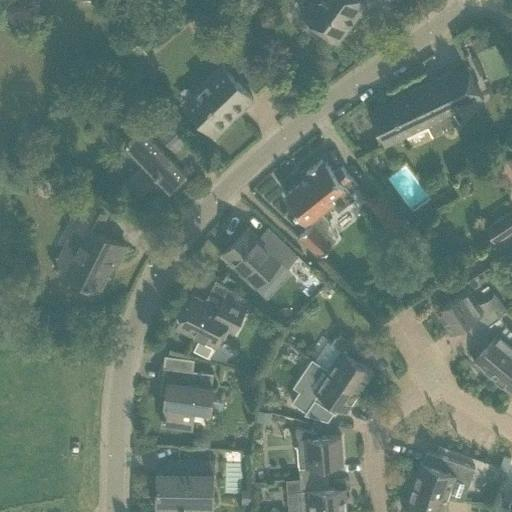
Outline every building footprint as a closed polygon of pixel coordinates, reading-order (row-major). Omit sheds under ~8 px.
[(302,12),(301,14),(337,41),(357,13),(355,11),(358,8),(361,9),(365,2),(361,0),(322,0),(309,18),(302,12)] [(220,37),(209,47),(220,58),(231,48),(220,37)] [(466,64),(368,111),(384,145),(427,124),(441,118),(446,128),(444,128),(444,129),(445,130),(447,129),(446,128),(459,122),(454,112),(482,98),(466,64)] [(252,97),(238,83),(221,65),(204,81),(208,85),(186,106),(213,134),(228,120),(226,117),(235,109),(237,111),(252,97)] [(155,130),(165,141),(176,130),(166,119),(155,130)] [(184,174),(186,172),(140,124),(124,140),(144,161),(123,181),(139,197),(160,177),(170,188),(176,182),(178,184),(186,177),(184,174)] [(309,176),(284,195),(308,225),(299,235),(320,256),(324,251),(324,250),(330,244),(331,243),(330,242),(323,235),(324,233),(327,230),(326,221),(320,212),(332,202),(336,208),(352,196),(347,190),(355,184),(356,183),(350,176),(349,176),(341,166),(334,172),(326,162),(324,163),(321,159),(305,172),(309,176)] [(381,189),(367,199),(388,229),(394,225),(403,219),(381,189)] [(64,234),(65,234),(66,231),(71,234),(69,237),(79,241),(64,272),(98,289),(107,271),(112,273),(126,245),(97,231),(106,213),(80,200),(64,234)] [(484,227),(494,242),(511,230),(511,210),(484,227)] [(411,230),(403,219),(394,225),(402,236),(411,230)] [(242,274),(255,286),(280,260),(286,265),(296,254),(282,241),(272,251),(247,227),(222,253),(243,272),(242,274)] [(486,301),(477,304),(467,288),(435,309),(451,333),(468,321),(477,333),(499,316),(507,311),(494,295),(486,301)] [(193,297),(178,325),(200,336),(193,349),(208,356),(214,343),(215,344),(224,326),(234,331),(246,308),(225,297),(218,310),(193,297)] [(473,360),(491,376),(511,351),(511,331),(503,324),(498,317),(477,333),(486,344),(473,360)] [(328,369),(328,370),(359,391),(373,370),(359,361),(356,359),(362,349),(337,332),(331,342),(341,349),(328,369)] [(511,351),(491,376),(510,392),(511,389),(511,351)] [(301,390),(293,402),(307,412),(306,414),(328,420),(333,411),(332,410),(335,404),(345,411),(347,408),(349,410),(359,394),(357,393),(359,391),(328,370),(328,369),(312,358),(309,362),(303,371),(315,379),(305,393),(301,390)] [(161,380),(167,381),(161,424),(191,428),(193,409),(209,411),(210,409),(218,410),(222,407),(223,399),(220,395),(211,394),(213,386),(205,385),(207,371),(163,365),(161,380)] [(258,409),(256,419),(268,421),(270,411),(258,409)] [(298,458),(300,478),(323,476),(322,465),(343,463),(341,435),(317,436),(316,431),(296,426),(293,438),(293,440),(297,443),(298,458)] [(428,450),(424,462),(420,461),(412,484),(453,498),(463,499),(463,498),(462,498),(464,492),(480,497),(490,469),(469,462),(468,465),(428,450)] [(503,454),(499,466),(507,469),(511,457),(503,454)] [(166,511),(196,511),(197,497),(213,498),(214,459),(176,458),(176,471),(156,471),(155,505),(167,505),(166,511)] [(298,490),(299,511),(326,511),(347,510),(345,486),(324,488),(323,476),(300,478),(299,478),(300,489),(298,490)] [(412,484),(403,507),(417,511),(441,511),(447,497),(412,484)] [(241,488),(241,501),(252,500),(252,487),(241,488)]
